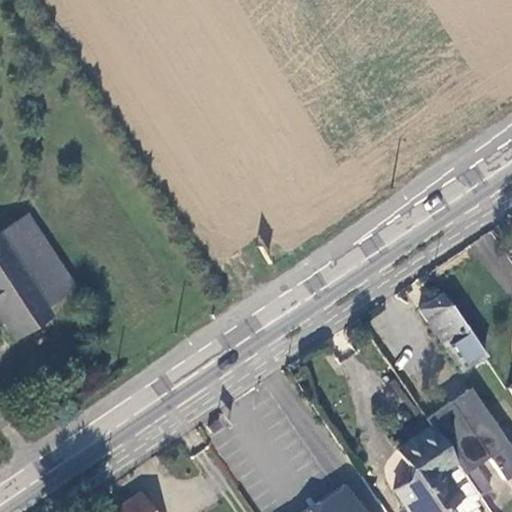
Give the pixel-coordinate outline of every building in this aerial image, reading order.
[(43,305),(73,286),(28,215),(0,233),(0,317),(13,338),(49,314),(43,305)] [(484,355),(441,293),(419,309),(462,370),(484,355)] [(511,451),(470,389),(426,418),(433,427),(476,489),(480,495),(490,487),(477,465),(489,458),(511,491),(511,451)] [(476,489),(433,427),(399,451),(413,472),(412,478),(395,488),(409,511),(468,511),(469,511),(460,498),(476,489)] [(360,511),(343,486),(303,511),(360,511)] [(151,511),(140,494),(115,511),(151,511)]
